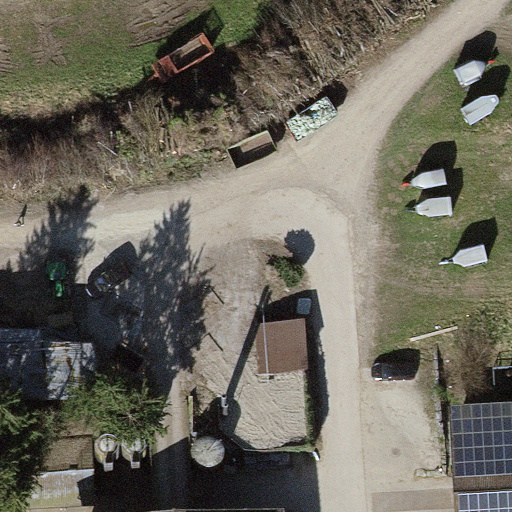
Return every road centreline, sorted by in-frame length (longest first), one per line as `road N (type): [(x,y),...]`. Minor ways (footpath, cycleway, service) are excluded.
road 1 (track): [(168,511),(164,270),(253,228),(308,159),(328,511)]
road 2 (track): [(489,0),(308,159),(88,240),(0,241)]
road 3 (track): [(328,504),(168,511)]
